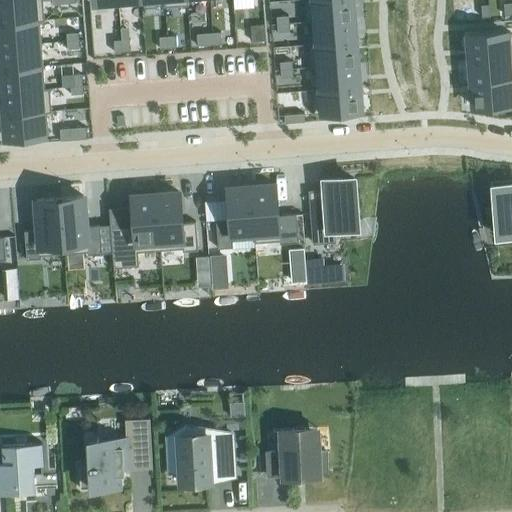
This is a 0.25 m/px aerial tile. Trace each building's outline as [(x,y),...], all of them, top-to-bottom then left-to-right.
[(0,0),(0,22),(40,19),(40,20),(45,20),(43,0),(0,0)] [(304,0),(306,22),(311,22),(311,20),(353,17),(352,0),(304,0)] [(505,14),(504,2),(493,3),(494,15),(505,14)] [(494,15),(493,3),(481,4),(482,16),(494,15)] [(289,14),(277,15),(277,23),(289,22),(289,14)] [(353,17),(311,20),(311,22),(312,42),(312,43),(355,40),(353,17)] [(40,19),(0,22),(0,45),(42,42),(40,20),(40,19)] [(289,22),(277,23),(278,31),(290,30),(289,22)] [(264,23),(251,24),(252,40),(266,39),(264,23)] [(79,31),(67,32),(67,40),(79,39),(79,31)] [(221,31),(205,32),(206,44),(222,43),(221,31)] [(205,32),(197,33),(198,45),(206,44),(205,32)] [(511,42),(511,32),(468,35),(470,59),(511,55),(511,42)] [(175,34),(167,35),(168,47),(176,46),(175,34)] [(167,35),(159,35),(160,47),(168,47),(167,35)] [(122,38),(114,39),(115,51),(123,50),(122,38)] [(130,38),(122,38),(123,50),(131,50),(130,38)] [(79,39),(67,40),(68,48),(80,47),(79,39)] [(312,42),(308,43),(309,67),(314,67),(314,66),(357,63),(355,40),(312,43),(312,42)] [(42,42),(0,45),(0,59),(1,68),(44,65),(42,42)] [(511,55),(470,59),(472,82),(511,78),(511,55)] [(292,60),(280,61),(281,69),(293,68),(292,60)] [(357,63),(314,66),(314,67),(316,88),(316,89),(359,85),(357,63)] [(44,65),(1,68),(2,91),(45,87),(45,86),(44,65)] [(293,68),(281,69),(281,77),(293,76),(293,68)] [(82,72),(74,73),(75,85),(83,84),(82,72)] [(511,78),(472,82),(474,105),(486,104),(486,109),(500,108),(500,103),(511,102),(511,78)] [(75,85),(71,85),(71,93),(83,92),(83,84),(75,85)] [(316,88),(311,88),(313,113),(335,111),(360,109),(359,91),(359,85),(316,89),(316,88)] [(45,87),(2,91),(4,113),(47,110),(47,111),(52,111),(50,86),(45,86),(45,87)] [(47,110),(4,113),(6,137),(32,135),(49,134),(47,111),(47,110)] [(304,112),(284,113),(285,122),(305,120),(304,112)] [(86,126),(74,126),(75,138),(87,138),(86,126)] [(324,189),(310,191),(314,242),(329,241),(328,229),(342,228),(342,227),(357,226),(356,219),(357,218),(353,176),(342,177),(324,179),(324,189)] [(276,183),(252,185),(255,232),(254,232),(255,242),(280,240),(280,243),(299,241),(297,213),(278,214),(276,183)] [(511,183),(495,185),(499,235),(511,233),(511,183)] [(230,218),(216,219),(219,247),(233,246),(232,234),(254,232),(255,232),(252,185),(228,187),(230,218)] [(180,191),(156,193),(160,249),(183,247),(183,250),(198,249),(196,220),(182,221),(180,191)] [(135,225),(111,227),(112,252),(114,267),(139,265),(138,251),(160,249),(156,193),(132,195),(135,225)] [(84,194),(60,196),(64,253),(88,251),(88,254),(103,252),(100,224),(86,225),(84,194)] [(39,229),(25,230),(27,258),(41,257),(41,254),(64,253),(60,196),(36,198),(39,229)] [(112,252),(111,227),(110,223),(100,224),(103,252),(112,252)] [(304,246),(289,247),(290,259),(305,258),(304,246)] [(228,269),(226,253),(210,255),(211,271),(228,269)] [(208,254),(196,255),(197,268),(209,267),(208,254)] [(322,258),(306,259),(308,281),(324,279),(322,258)] [(244,401),(230,402),(231,416),(245,415),(244,401)] [(149,418),(135,419),(137,444),(151,444),(149,418)] [(179,438),(169,439),(170,471),(180,470),(181,482),(211,480),(211,477),(234,475),(232,435),(208,436),(208,433),(178,434),(179,438)] [(283,450),(267,451),(268,474),(284,474),(284,477),(320,475),(320,471),(328,471),(327,450),(319,451),(318,434),(282,436),(283,450)] [(90,464),(79,465),(80,488),(105,487),(105,486),(120,485),(120,474),(124,474),(124,467),(129,466),(128,445),(129,445),(129,444),(128,437),(90,439),(91,462),(90,462),(90,464)] [(4,462),(0,462),(0,488),(5,489),(5,490),(34,489),(34,491),(35,490),(34,462),(42,461),(42,463),(44,463),(43,442),(41,442),(41,445),(32,446),(32,443),(30,444),(30,443),(7,444),(7,445),(3,445),(3,446),(4,462)]
